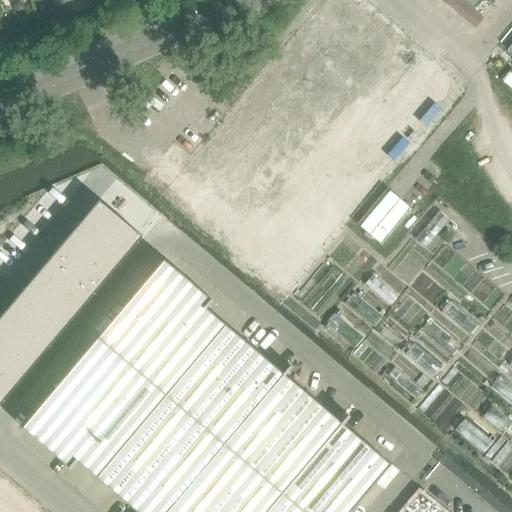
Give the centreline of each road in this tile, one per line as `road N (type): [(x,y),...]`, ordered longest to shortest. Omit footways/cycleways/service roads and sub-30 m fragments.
road 1 (unknown): [(437,29),(282,241),(266,243),(82,70)]
road 2 (unclassified): [(0,109),(233,0)]
